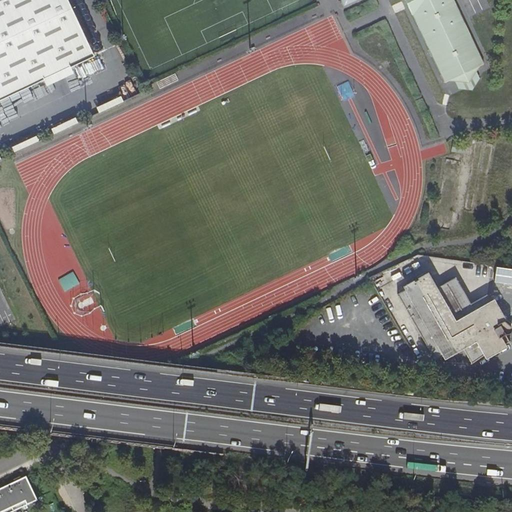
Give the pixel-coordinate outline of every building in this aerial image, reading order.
[(0,0),(0,101),(48,78),(47,77),(71,65),(72,67),(96,55),(70,0),(0,0)] [(404,0),(405,2),(408,0),(412,6),(408,8),(412,16),(413,15),(423,37),(426,35),(429,42),(426,43),(445,84),(450,81),(454,80),(455,82),(476,72),(475,70),(479,68),(484,65),(464,25),(462,26),(459,20),(462,19),(452,0),(404,0)] [(476,72),(455,82),(469,84),(476,72)] [(493,355),(510,348),(506,341),(510,338),(511,335),(510,332),(511,331),(508,326),(504,327),(489,300),(473,309),(458,282),(441,291),(435,279),(400,298),(436,365),(462,350),(471,368),(493,355)] [(0,486),(0,511),(5,511),(13,509),(35,499),(24,476),(0,486)]
